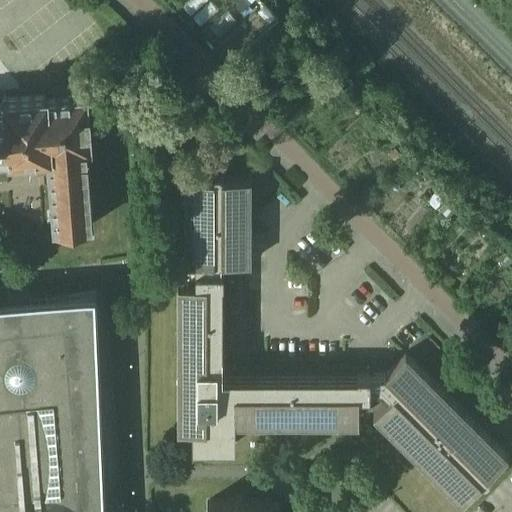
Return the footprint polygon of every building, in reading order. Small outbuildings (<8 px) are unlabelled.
[(251,2),(248,0),(236,0),(233,4),(242,12),(251,2)] [(312,92),(318,86),(317,77),(308,76),(302,82),(304,91),(312,92)] [(334,105),(342,96),(333,87),(325,96),(334,105)] [(0,171),(0,172),(0,169),(0,157),(49,154),(55,229),(92,226),(86,147),(90,146),(89,129),(90,129),(89,113),(88,113),(86,96),(47,99),(47,94),(5,98),(5,102),(0,102),(0,171)] [(150,120),(140,111),(133,118),(143,127),(150,120)] [(213,173),(211,177),(184,177),(185,279),(178,280),(179,393),(179,425),(193,425),(194,443),(237,442),(237,418),(356,419),(357,393),(378,393),(378,386),(386,386),(393,393),(372,414),(461,502),(480,483),(486,483),(489,480),(489,474),(508,455),(405,353),(385,372),(370,373),(227,372),(227,345),(227,292),(227,261),(251,261),(251,224),(250,178),(224,178),(219,173),(213,173)] [(436,190),(427,199),(436,207),(444,198),(436,190)] [(448,217),(456,208),(448,200),(439,209),(448,217)] [(504,267),(511,259),(511,258),(504,251),(496,259),(504,267)] [(100,511),(90,453),(103,451),(96,289),(0,304),(0,511),(100,511)] [(278,511),(279,488),(277,488),(277,500),(208,500),(207,511),(278,511)]
